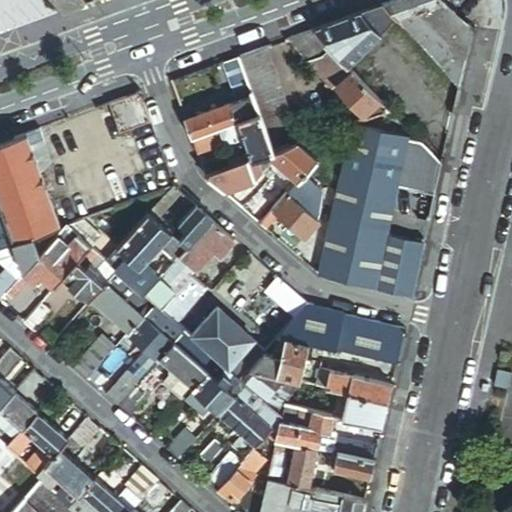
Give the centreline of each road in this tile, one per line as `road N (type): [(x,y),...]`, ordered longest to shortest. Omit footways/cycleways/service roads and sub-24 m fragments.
road 1 (residential): [(144,37),(193,181),(314,289),(451,323)]
road 2 (unknown): [(511,74),(408,511)]
road 3 (residential): [(0,322),(217,511)]
road 4 (tertiary): [(144,37),(0,88)]
